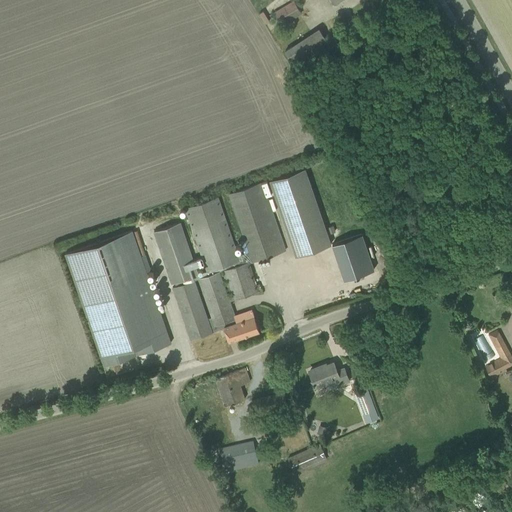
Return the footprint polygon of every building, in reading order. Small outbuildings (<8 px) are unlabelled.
[(293,0),(272,12),(281,26),(302,14),(293,0)] [(284,51),(296,66),(330,44),(319,27),(284,51)] [(269,179),(273,191),(296,256),(331,244),(304,167),(269,179)] [(268,199),(267,197),(272,196),(267,180),(228,194),(248,252),(238,256),(225,218),(217,196),(185,207),(207,272),(199,275),(181,222),(154,231),(172,283),(174,283),(176,286),(173,287),(191,338),(224,327),(229,341),(259,331),(254,316),(236,322),(233,314),(229,301),(258,291),(255,281),(249,263),(286,250),(269,198),(268,199)] [(452,197),(455,206),(475,199),(471,190),(452,197)] [(171,343),(132,230),(65,253),(103,366),(171,343)] [(362,234),(332,244),(344,279),(374,269),(362,234)] [(462,244),(464,251),(474,248),(472,241),(462,244)] [(511,363),(511,357),(497,330),(488,334),(501,358),(485,366),(491,378),(500,373),(499,370),(511,363)] [(314,384),(315,386),(334,378),(337,385),(349,381),(348,377),(344,368),(337,371),(333,362),(309,371),(313,381),(313,382),(312,382),(313,384),(314,384)] [(215,377),(218,387),(225,405),(245,398),(240,385),(250,381),(245,367),(215,377)] [(378,415),(367,387),(354,391),(365,422),(378,417),(378,415)] [(285,390),(252,399),(257,418),(290,410),(285,390)] [(219,448),(225,472),(258,464),(257,458),(253,441),(219,448)] [(288,458),(295,473),(327,459),(320,443),(288,458)] [(281,482),(288,507),(297,504),(289,479),(281,482)] [(448,511),(469,511),(459,502),(448,511)]
